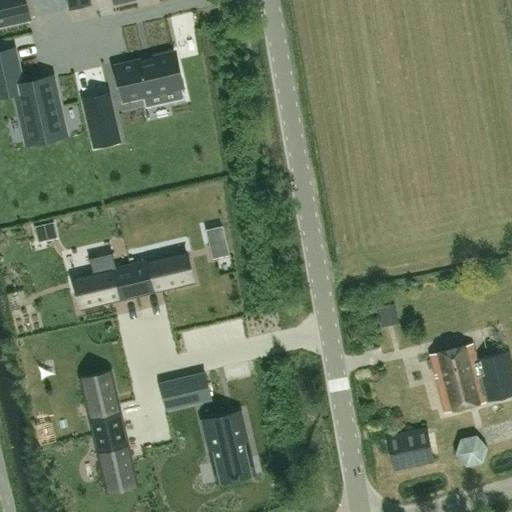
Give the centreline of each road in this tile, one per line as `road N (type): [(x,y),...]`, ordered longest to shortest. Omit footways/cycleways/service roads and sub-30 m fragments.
road 1 (unclassified): [(329,334),(270,0)]
road 2 (residential): [(329,334),(181,364),(150,346)]
road 3 (unclassified): [(360,511),(329,334)]
road 4 (residential): [(211,0),(83,27),(65,49)]
